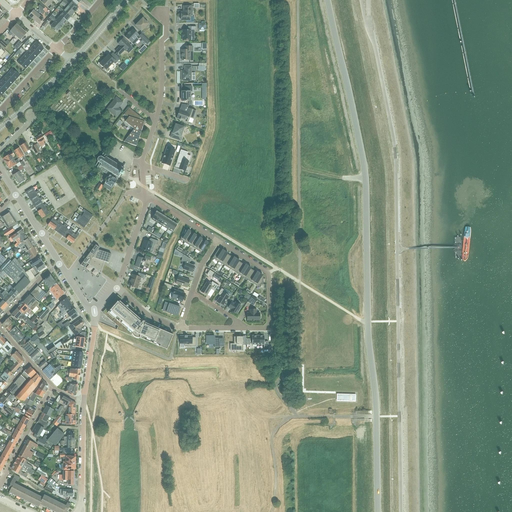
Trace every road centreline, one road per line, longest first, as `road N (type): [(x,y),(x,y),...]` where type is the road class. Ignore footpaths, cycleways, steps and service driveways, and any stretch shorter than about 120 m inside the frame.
road 1 (tertiary): [(377,511),(366,179),(327,0)]
road 2 (unclassified): [(401,511),(395,174),(369,30)]
